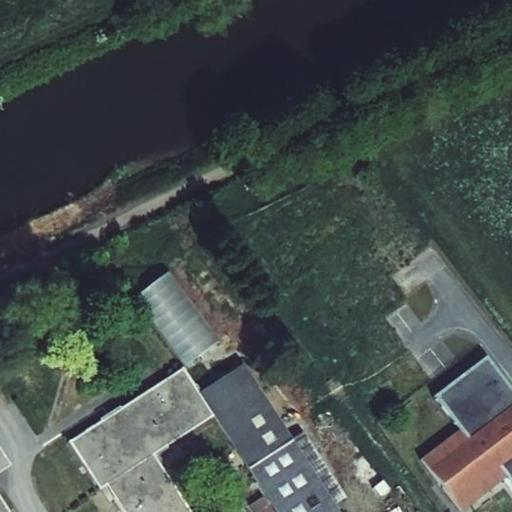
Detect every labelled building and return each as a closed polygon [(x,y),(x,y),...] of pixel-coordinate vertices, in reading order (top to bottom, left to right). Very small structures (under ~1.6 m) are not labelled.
[(228,335),(249,320),(194,247),(173,262),(228,335)] [(167,272),(132,298),(184,368),(219,342),(167,272)] [(511,414),(467,359),(416,397),(441,432),(403,461),(443,511),(488,478),(511,509),(511,424),(508,418),(511,414)] [(59,433),(91,482),(96,479),(117,511),(176,511),(183,508),(146,447),(205,410),(190,385),(175,361),(59,433)] [(190,385),(205,410),(267,511),(326,511),(231,361),(190,385)]
